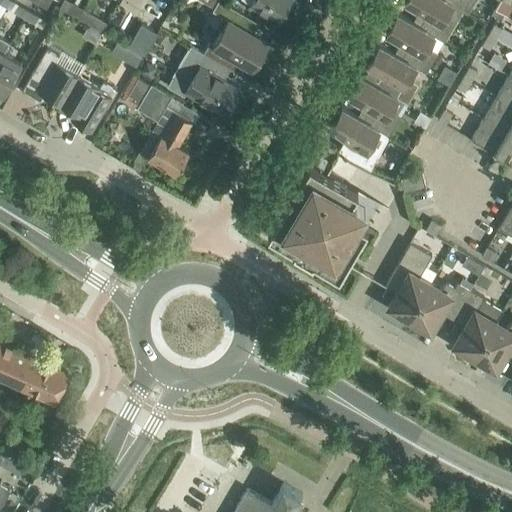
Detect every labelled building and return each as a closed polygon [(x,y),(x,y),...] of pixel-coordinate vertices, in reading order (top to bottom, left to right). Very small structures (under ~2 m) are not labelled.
[(83,9),(67,0),(62,0),(60,6),(69,12),(78,17),(83,9)] [(236,22),(242,12),(221,0),(200,0),(213,7),(212,10),(221,15),(215,26),(221,30),(213,43),(209,40),(203,52),(239,73),(245,63),(252,67),(267,41),(236,22)] [(251,0),(249,4),(278,21),(290,0),(251,0)] [(404,0),(404,1),(425,13),(418,24),(434,33),(433,34),(444,40),(462,9),(452,3),(452,2),(448,0),(404,0)] [(448,0),(452,2),(452,3),(462,9),(468,12),(474,0),(448,0)] [(13,10),(24,16),(28,8),(18,2),(13,10)] [(63,23),(69,12),(60,6),(56,4),(50,14),(54,16),(55,17),(54,18),(63,23)] [(38,14),(28,8),(24,16),(34,22),(38,14)] [(107,23),(83,9),(78,17),(102,30),(103,31),(107,23)] [(494,9),(492,13),(497,16),(501,19),(504,14),(494,9)] [(418,24),(397,11),(396,14),(391,12),(383,26),(387,29),(385,32),(406,44),(400,55),(400,56),(415,65),(425,72),(437,52),(426,45),(433,34),(434,33),(418,24)] [(502,27),(494,22),(487,33),(495,38),(502,27)] [(495,38),(487,33),(481,43),(489,48),(495,38)] [(0,56),(3,51),(9,42),(0,36),(0,56)] [(400,55),(379,43),(377,46),(373,43),(364,58),(369,60),(367,63),(388,76),(382,86),(381,87),(396,96),(396,97),(407,103),(418,83),(408,77),(415,65),(400,56),(400,55)] [(203,52),(191,44),(166,84),(182,94),(185,89),(225,113),(239,88),(214,73),(220,62),(203,52)] [(47,47),(32,73),(22,90),(34,97),(35,101),(41,100),(40,97),(42,97),(44,93),(60,103),(78,73),(56,60),(59,55),(47,47)] [(21,62),(3,51),(0,56),(0,91),(3,93),(13,76),(21,62)] [(477,69),(469,65),(462,75),(470,80),(477,69)] [(78,73),(60,103),(75,111),(70,118),(90,130),(115,88),(103,80),(100,86),(78,73)] [(382,86),(361,74),(359,77),(354,74),(346,89),(350,92),(348,95),(369,107),(363,118),(388,134),(407,103),(396,97),(396,96),(381,87),(382,86)] [(511,75),(508,74),(496,95),(511,104),(511,75)] [(470,80),(462,75),(456,86),(464,91),(470,80)] [(138,76),(126,97),(138,104),(136,106),(158,119),(171,95),(138,76)] [(511,104),(496,95),(483,116),(511,133),(511,104)] [(351,139),(344,150),(370,165),(388,134),(363,118),(342,105),(340,109),(336,106),(327,121),(332,123),(330,126),(351,139)] [(444,108),(437,118),(445,123),(451,112),(444,108)] [(192,120),(176,111),(162,135),(160,134),(147,156),(176,172),(188,151),(177,144),(192,120)] [(511,152),(511,133),(483,116),(471,138),(510,161),(511,160),(509,159),(511,152)] [(357,190),(309,162),(267,233),(293,249),(293,250),(312,261),(313,260),(339,275),(367,226),(360,221),(369,206),(353,197),(357,190)] [(426,185),(422,170),(400,176),(404,191),(426,185)] [(511,201),(498,226),(511,234),(511,201)] [(431,219),(425,228),(435,234),(441,224),(431,219)] [(410,241),(401,256),(391,273),(403,280),(389,304),(388,303),(388,304),(410,317),(430,282),(419,276),(432,254),(410,241)] [(496,253),(486,246),(481,254),(492,261),(496,253)] [(441,288),(430,282),(410,317),(431,330),(432,329),(431,328),(445,304),(457,312),(471,288),(457,280),(454,285),(446,280),(441,288)] [(453,342),(475,355),(496,320),(476,309),(484,296),(471,288),(457,312),(469,319),(453,342)] [(511,320),(506,327),(496,320),(475,355),(497,368),(498,367),(496,366),(510,343),(511,344),(511,320)] [(0,377),(54,402),(68,372),(0,341),(0,377)] [(23,466),(0,452),(0,506),(11,489),(0,482),(0,463),(19,475),(23,466)] [(247,487),(231,511),(291,511),(302,493),(283,482),(271,501),(247,487)]
